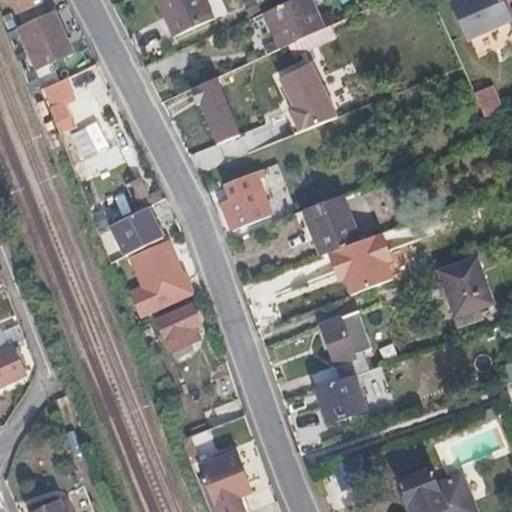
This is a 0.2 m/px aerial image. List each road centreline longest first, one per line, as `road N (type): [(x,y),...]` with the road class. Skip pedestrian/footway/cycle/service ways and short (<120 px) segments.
road 1 (residential): [(86,0),(197,213),(304,511)]
road 2 (residential): [(0,250),(48,378),(0,450)]
